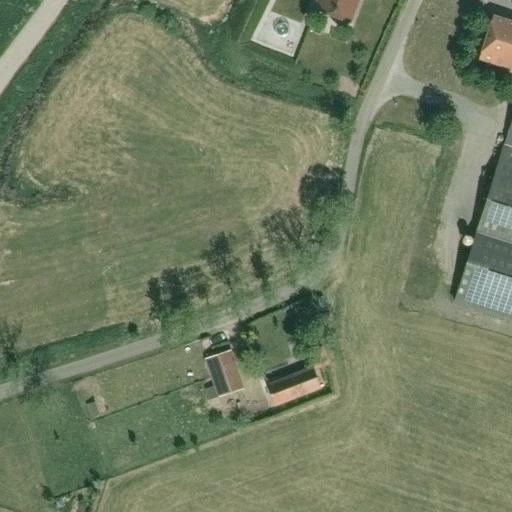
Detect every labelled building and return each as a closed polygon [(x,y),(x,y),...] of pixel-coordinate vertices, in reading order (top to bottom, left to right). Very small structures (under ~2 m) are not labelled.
[(318,0),(315,10),(349,22),(357,0),(318,0)] [(511,23),(492,17),(485,39),(511,46),(511,23)] [(287,55),(297,36),(265,20),(256,39),(287,55)] [(511,46),(485,39),(478,60),(501,67),(499,73),(511,76),(511,118),(453,303),(511,321),(511,46)] [(342,84),(344,72),(324,70),(323,83),(342,84)] [(217,398),(240,390),(227,352),(204,360),(213,387),(216,397),(217,398)] [(267,386),(265,386),(273,406),(319,387),(311,368),(280,380),(276,378),(269,381),(267,386)] [(213,387),(205,390),(208,399),(216,397),(213,387)]
